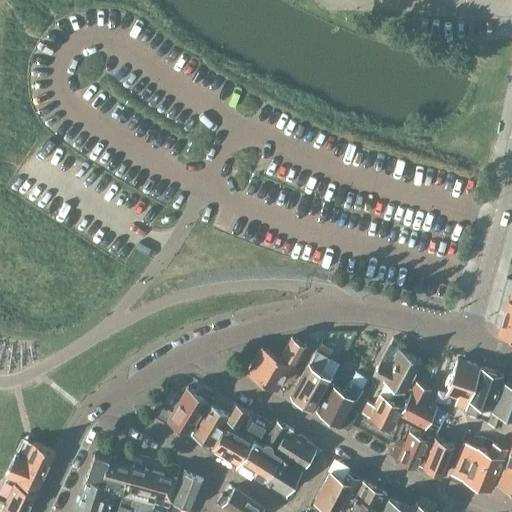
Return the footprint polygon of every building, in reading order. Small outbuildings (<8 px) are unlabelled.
[(507,298),(496,333),(511,336),(511,286),(508,298),(507,298)] [(291,336),(281,353),(295,361),(305,343),(291,336)] [(289,381),(297,367),(260,346),(246,371),(276,387),(282,377),(289,381)] [(327,354),(316,348),(315,347),(290,393),(314,407),(331,375),(319,369),(327,354)] [(408,393),(415,380),(411,378),(420,359),(399,348),(390,366),(379,360),(372,373),(372,374),(385,381),(408,393)] [(456,395),(453,403),(465,406),(479,365),(456,357),(445,391),(456,395)] [(491,407),(502,373),(479,365),(468,399),(465,410),(475,414),(479,403),(491,407)] [(357,412),(350,408),(356,397),(355,397),(361,386),(350,379),(344,390),(330,381),(316,409),(318,411),(318,414),(326,419),(328,418),(341,426),(348,430),(357,412)] [(511,382),(501,379),(487,420),(499,425),(503,413),(511,416),(511,382)] [(408,393),(399,412),(424,425),(435,404),(424,398),(429,387),(415,380),(408,393)] [(399,412),(408,393),(385,381),(373,404),(367,401),(362,411),(368,414),(367,416),(390,429),(399,412)] [(209,394),(209,395),(213,389),(201,382),(196,390),(188,385),(168,420),(188,432),(187,431),(200,409),(204,411),(206,406),(203,405),(209,394)] [(214,397),(209,395),(209,394),(203,405),(206,406),(204,411),(200,409),(187,431),(188,432),(191,433),(210,445),(225,418),(238,426),(247,409),(235,402),(228,413),(211,403),(214,397)] [(247,409),(238,426),(253,435),(253,436),(262,441),(273,423),(247,409)] [(253,471),(265,479),(281,453),(273,448),(282,433),(288,437),(292,431),(293,429),(276,418),(273,423),(262,441),(253,436),(251,438),(237,462),(234,466),(250,476),(253,471)] [(225,423),(211,447),(237,462),(251,438),(225,423)] [(401,445),(397,456),(396,458),(416,466),(417,463),(421,453),(426,456),(434,435),(411,425),(409,430),(408,430),(405,438),(401,445)] [(282,433),(273,448),(281,453),(302,467),(302,466),(307,469),(313,460),(307,457),(315,445),(306,439),(305,437),(300,433),(297,434),(292,431),(288,437),(282,433)] [(421,453),(417,463),(441,473),(454,444),(434,435),(426,456),(421,453)] [(37,488),(54,450),(31,440),(24,455),(16,451),(5,473),(37,488)] [(476,446),(463,440),(450,473),(489,489),(506,446),(492,441),(488,450),(476,445),(476,446)] [(511,440),(496,484),(511,489),(511,440)] [(394,442),(389,453),(397,456),(401,445),(395,442),(394,442)] [(121,493),(130,463),(108,457),(93,451),(85,475),(85,476),(106,483),(111,491),(113,491),(121,493)] [(281,453),(265,479),(285,492),(301,467),(281,453)] [(176,476),(130,463),(121,493),(122,493),(133,496),(152,501),(155,494),(169,498),(176,476)] [(182,469),(170,498),(169,506),(173,511),(172,511),(178,511),(182,504),(191,508),(203,477),(182,469)] [(348,495),(357,477),(358,475),(347,469),(343,477),(329,470),(313,501),(333,511),(339,511),(343,505),(347,507),(352,497),(348,495)] [(106,483),(85,476),(73,511),(96,511),(97,511),(100,511),(106,511),(113,491),(111,491),(106,483)] [(386,492),(357,477),(348,495),(352,497),(352,498),(354,494),(379,507),(386,492)] [(0,496),(0,511),(25,511),(36,491),(13,480),(4,498),(0,496)] [(227,496),(221,504),(233,511),(259,511),(263,506),(234,486),(227,496)] [(420,493),(412,508),(413,508),(410,511),(440,511),(425,504),(428,497),(420,493)] [(354,494),(352,498),(347,507),(344,511),(375,511),(378,508),(379,507),(354,494)] [(410,511),(413,508),(412,508),(388,495),(381,509),(378,508),(375,511),(410,511)] [(130,506),(128,511),(148,511),(152,501),(133,496),(130,506)] [(127,511),(130,506),(119,502),(115,511),(127,511)]
